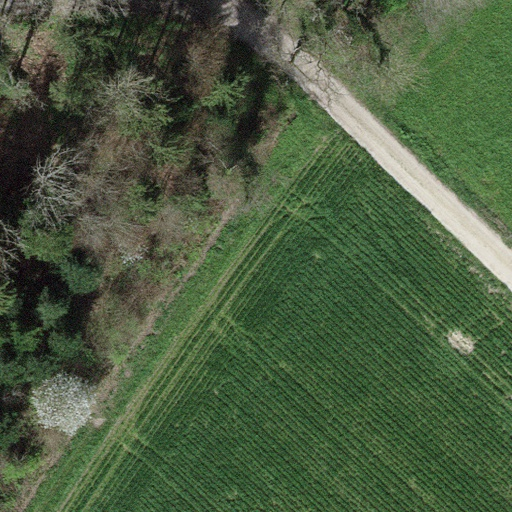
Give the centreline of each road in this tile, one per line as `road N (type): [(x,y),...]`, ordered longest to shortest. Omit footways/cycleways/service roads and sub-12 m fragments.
road 1 (track): [(511,252),(266,27),(254,0)]
road 2 (track): [(266,27),(106,0)]
